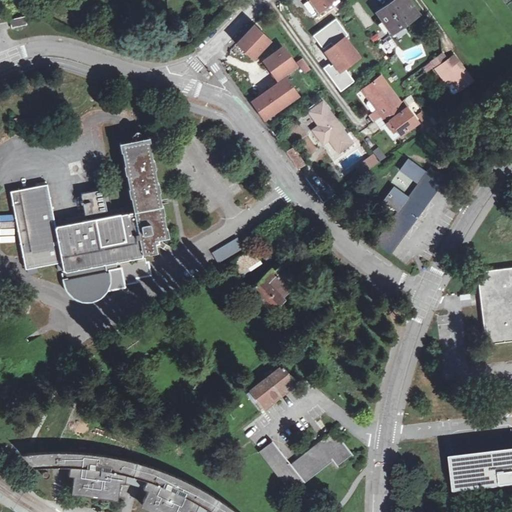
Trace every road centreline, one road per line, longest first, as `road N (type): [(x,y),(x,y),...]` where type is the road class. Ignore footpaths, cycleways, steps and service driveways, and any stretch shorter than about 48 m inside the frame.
road 1 (tertiary): [(424,298),(331,231),(246,117)]
road 2 (tertiary): [(424,298),(389,405),(380,511)]
road 3 (tertiary): [(0,61),(25,49),(61,49),(175,84)]
road 4 (tertiary): [(511,156),(424,298)]
